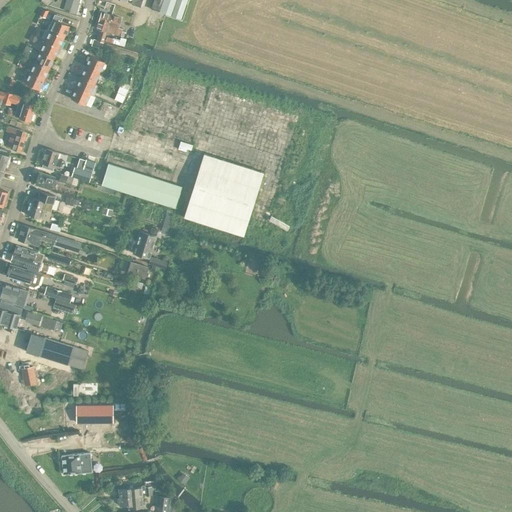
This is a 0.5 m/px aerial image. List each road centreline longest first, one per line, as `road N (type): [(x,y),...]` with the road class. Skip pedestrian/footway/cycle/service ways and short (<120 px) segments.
road 1 (residential): [(110,138),(301,191),(346,207),(369,227),(396,275),(331,511)]
road 2 (residential): [(0,257),(89,0)]
